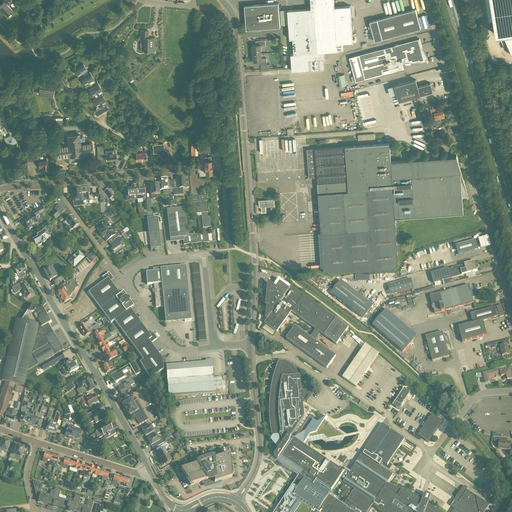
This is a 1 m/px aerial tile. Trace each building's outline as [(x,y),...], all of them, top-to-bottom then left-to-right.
[(0,8),(7,16),(13,10),(8,6),(12,2),(10,0),(3,0),(0,3),(1,4),(0,5),(0,8)] [(335,7),(333,0),(310,0),(311,9),(294,10),(295,23),(297,53),(316,52),(316,53),(307,54),(308,60),(325,58),(324,51),(338,50),(337,43),(353,42),(350,6),(335,7)] [(511,0),(486,0),(495,43),(503,42),(511,60),(511,59),(511,0)] [(246,29),(280,27),(278,3),(245,5),(246,29)] [(382,39),(421,28),(416,9),(377,19),(382,39)] [(154,51),(154,38),(148,38),(149,31),(141,30),(141,42),(144,42),(144,51),(154,51)] [(405,69),(403,63),(407,62),(422,61),(423,61),(424,61),(425,60),(425,59),(426,58),(423,51),(419,39),(349,57),(356,82),(365,79),(363,70),(377,66),(380,75),(405,69)] [(253,54),(262,53),(261,47),(266,46),(265,40),(256,41),(256,45),(252,45),(253,54)] [(262,53),(253,54),(253,61),(258,61),(259,65),(261,64),(261,68),(270,68),(270,64),(267,64),(267,58),(262,58),(262,53)] [(80,79),(89,73),(87,74),(81,65),(73,69),(78,76),(70,81),(71,84),(79,79),(80,78),(80,79)] [(91,87),(98,83),(97,81),(95,82),(89,73),(80,79),(86,88),(90,85),(91,87)] [(344,74),(337,76),(339,87),(346,85),(344,74)] [(16,89),(21,76),(18,75),(15,82),(12,88),(16,89)] [(76,81),(79,79),(71,84),(73,87),(77,85),(76,83),(76,82),(75,82),(76,81)] [(418,87),(416,80),(394,85),(399,101),(433,92),(431,83),(418,87)] [(53,95),(54,85),(50,85),(50,83),(44,82),(44,84),(40,83),(38,93),(53,95)] [(94,98),(102,94),(104,92),(98,83),(91,87),(90,85),(86,88),(87,90),(88,89),(94,98)] [(104,109),(107,107),(106,104),(108,103),(102,94),(94,98),(92,99),(98,109),(102,107),(103,109),(104,109)] [(442,111),(441,107),(430,110),(432,115),(434,114),(435,117),(434,118),(433,120),(433,121),(433,123),(434,124),(436,125),(437,125),(439,125),(440,124),(441,123),(441,121),(441,119),(445,118),(443,111),(442,111)] [(8,146),(17,142),(4,114),(1,116),(10,135),(4,138),(8,146)] [(44,117),(44,126),(61,126),(63,124),(63,117),(57,117),(57,118),(44,117)] [(23,136),(24,123),(16,123),(15,135),(23,136)] [(80,144),(79,134),(68,135),(69,146),(57,147),(58,158),(70,156),(70,157),(82,156),(82,155),(93,154),(92,143),(80,144)] [(169,154),(164,147),(164,143),(153,145),(154,152),(159,151),(164,158),(169,154)] [(391,161),(390,143),(307,149),(309,177),(317,177),(318,193),(324,273),(393,267),(398,262),(395,218),(463,213),(461,183),(464,182),(460,170),(460,162),(458,162),(456,154),(456,155),(391,161)] [(35,156),(34,148),(26,150),(27,161),(39,160),(39,155),(35,156)] [(113,153),(113,152),(113,150),(105,151),(106,161),(111,160),(111,159),(114,159),(114,163),(117,163),(116,153),(113,153)] [(137,161),(147,160),(146,152),(136,153),(137,161)] [(49,170),(48,165),(49,165),(48,156),(45,157),(45,160),(38,161),(39,162),(37,162),(38,165),(39,165),(39,168),(43,168),(43,171),(49,170)] [(212,173),(211,156),(204,156),(204,162),(203,162),(203,163),(204,163),(205,173),(212,173)] [(274,157),(263,158),(263,168),(278,168),(278,160),(275,160),(274,157)] [(174,189),(183,189),(189,188),(189,185),(186,185),(185,177),(176,178),(176,180),(173,181),(174,189)] [(174,189),(173,181),(168,181),(168,179),(159,180),(160,191),(163,190),(163,191),(173,190),(173,189),(174,189)] [(154,186),(153,185),(151,185),(150,186),(150,189),(148,189),(149,192),(151,192),(152,199),(160,199),(158,185),(154,186)] [(136,187),(137,200),(142,200),(142,202),(146,201),(145,196),(145,189),(141,189),(140,187),(139,186),(137,186),(137,187),(136,187)] [(137,200),(136,187),(135,187),(134,187),(133,187),(132,188),(131,188),(131,190),(127,191),(129,201),(137,200)] [(89,188),(71,190),(72,203),(73,203),(74,207),(84,206),(83,202),(89,202),(88,194),(89,194),(89,188)] [(108,190),(104,193),(110,200),(113,197),(112,189),(108,190)] [(208,202),(207,196),(207,197),(199,198),(200,205),(194,206),(195,208),(194,208),(194,210),(195,210),(195,214),(201,213),(203,229),(203,228),(211,227),(210,218),(209,218),(207,219),(205,202),(207,202),(208,202)] [(267,212),(266,206),(275,206),(274,199),(259,200),(259,207),(261,207),(261,213),(267,212)] [(55,211),(51,215),(55,220),(60,216),(66,210),(64,207),(58,205),(55,211)] [(28,229),(38,223),(35,218),(45,212),(43,208),(26,218),(26,220),(24,221),(28,229)] [(188,235),(185,209),(167,211),(170,239),(183,238),(184,245),(189,245),(189,244),(191,244),(191,245),(196,244),(201,243),(203,242),(203,244),(209,243),(208,233),(209,233),(188,235)] [(68,233),(72,230),(79,226),(72,216),(66,221),(69,226),(65,229),(68,233)] [(101,236),(111,229),(107,223),(109,221),(107,218),(101,223),(101,224),(102,226),(97,229),(100,233),(99,233),(101,236)] [(43,245),(45,243),(45,241),(49,239),(48,236),(52,233),(48,226),(42,230),(44,232),(37,237),(38,238),(33,241),(36,246),(37,245),(38,246),(39,247),(41,245),(41,244),(43,245)] [(111,229),(101,236),(103,238),(104,238),(106,242),(111,239),(112,240),(114,240),(119,236),(117,233),(115,235),(111,229)] [(60,243),(70,237),(67,233),(58,239),(60,243)] [(149,234),(149,233),(145,233),(145,236),(139,237),(141,243),(143,243),(144,246),(150,246),(151,250),(161,249),(159,233),(149,234)] [(489,235),(480,238),(483,248),(492,245),(489,235)] [(120,252),(123,250),(122,248),(121,247),(124,245),(119,239),(114,242),(117,245),(116,246),(111,250),(114,254),(118,251),(120,252)] [(458,256),(478,250),(475,240),(456,246),(458,256)] [(131,251),(133,255),(139,251),(137,247),(131,251)] [(80,253),(79,252),(68,262),(74,268),(85,258),(83,256),(83,255),(83,254),(82,253),(81,253),(80,253)] [(90,264),(97,257),(93,253),(86,259),(90,264)] [(456,272),(476,266),(474,261),(464,264),(464,265),(456,267),(455,268),(456,272)] [(18,276),(27,271),(22,264),(14,269),(18,276)] [(456,272),(458,277),(463,275),(463,274),(467,274),(477,271),(476,266),(456,272)] [(58,289),(63,283),(62,282),(63,281),(59,274),(57,275),(52,268),(49,270),(48,267),(44,270),(45,272),(44,272),(50,282),(52,280),(56,287),(57,286),(58,289)] [(191,321),(186,267),(160,269),(160,271),(146,273),(147,285),(154,285),(155,303),(156,308),(164,307),(165,321),(184,319),(185,322),(191,321)] [(458,277),(456,272),(455,268),(448,270),(448,269),(430,274),(433,283),(451,279),(451,278),(458,277)] [(114,321),(136,350),(141,357),(143,360),(140,362),(149,378),(163,370),(163,359),(161,357),(151,344),(157,339),(153,333),(149,335),(130,309),(134,307),(123,292),(120,295),(110,281),(114,279),(109,273),(106,275),(102,277),(105,281),(88,293),(100,309),(102,311),(110,322),(111,323),(114,321)] [(63,283),(58,289),(55,291),(59,298),(63,305),(71,300),(70,298),(71,298),(72,299),(74,295),(75,295),(78,288),(71,275),(66,279),(66,280),(63,283)] [(399,294),(414,289),(411,279),(396,283),(399,294)] [(25,299),(32,295),(28,288),(29,288),(26,282),(23,284),(24,287),(21,288),(25,295),(23,295),(25,299)] [(290,289),(280,282),(275,288),(269,283),(268,286),(268,289),(268,292),(269,292),(268,305),(267,304),(265,317),(268,319),(265,323),(265,324),(266,325),(277,332),(292,312),(337,345),(348,329),(291,287),(290,289)] [(340,282),(331,294),(363,318),(373,305),(340,282)] [(470,290),(469,286),(430,296),(432,306),(431,307),(432,310),(433,310),(434,314),(441,312),(444,311),(474,303),(472,298),(477,297),(476,290),(474,291),(472,290),(470,290)] [(18,298),(19,295),(17,294),(15,290),(11,290),(11,295),(18,298)] [(407,300),(399,302),(399,300),(390,302),(392,311),(408,307),(407,300)] [(39,309),(31,305),(27,312),(22,321),(16,320),(2,381),(24,386),(28,371),(38,365),(38,366),(55,355),(64,350),(57,339),(55,337),(56,336),(53,332),(50,327),(48,324),(50,324),(50,323),(41,309),(41,308),(39,309)] [(499,318),(504,316),(501,306),(496,307),(470,314),(473,324),(460,327),(464,342),(487,336),(483,321),(499,317),(499,318)] [(396,313),(397,322),(408,321),(408,316),(405,316),(405,312),(396,313)] [(383,314),(373,326),(403,352),(413,340),(383,314)] [(91,328),(88,323),(84,325),(84,324),(79,327),(85,337),(93,333),(91,329),(91,328)] [(327,369),(336,357),(295,327),(286,339),(327,369)] [(105,336),(101,330),(94,334),(97,341),(105,336)] [(100,348),(107,344),(109,343),(108,340),(111,338),(111,337),(117,334),(115,331),(112,332),(111,332),(105,336),(97,341),(99,343),(98,343),(100,348)] [(432,361),(449,357),(443,332),(426,337),(432,361)] [(509,355),(507,345),(509,345),(508,340),(495,342),(496,346),(500,345),(500,346),(502,356),(509,355)] [(110,352),(108,349),(109,348),(107,344),(100,348),(103,353),(104,352),(105,354),(110,352)] [(367,345),(345,378),(358,387),(380,355),(381,354),(367,345)] [(110,352),(105,354),(109,361),(118,356),(114,349),(110,352)] [(140,373),(133,361),(129,364),(135,375),(140,373)] [(71,364),(70,362),(62,367),(64,370),(66,368),(70,374),(71,375),(74,374),(73,372),(78,369),(78,368),(77,366),(76,366),(74,362),(71,364)] [(106,373),(111,371),(109,368),(112,367),(110,362),(102,367),(106,373)] [(168,395),(214,392),(211,362),(166,365),(168,395)] [(279,465),(280,466),(281,466),(284,462),(302,474),(301,476),(299,475),(298,478),(274,511),(485,511),(489,506),(487,504),(470,493),(467,491),(464,494),(460,501),(455,498),(450,506),(455,509),(452,511),(439,511),(428,505),(423,501),(424,499),(423,498),(387,484),(392,475),(379,466),(382,463),(387,466),(404,440),(390,430),(389,432),(380,426),(363,452),(365,453),(363,455),(362,455),(350,472),(346,470),(344,473),(343,472),(343,471),(342,472),(303,446),(304,445),(307,440),(311,442),(322,440),(327,439),(328,439),(343,436),(329,426),(330,425),(325,421),(327,417),(318,424),(313,421),(305,432),(294,439),(291,437),(305,417),(303,400),(306,402),(310,396),(302,391),(300,376),(298,377),(297,373),(296,369),(293,366),(290,364),(287,362),(283,362),(279,362),(276,371),(273,380),(271,390),(270,400),(269,410),(270,419),(271,428),(272,437),(273,439),(278,437),(281,446),(278,450),(275,454),(274,456),(278,459),(279,459),(281,460),(280,461),(278,463),(279,465)] [(506,367),(495,369),(495,370),(497,378),(501,377),(502,377),(503,378),(503,381),(507,380),(507,381),(511,379),(511,377),(510,369),(507,370),(506,367)] [(485,380),(489,379),(489,377),(494,376),(492,371),(483,373),(485,380)] [(121,384),(131,378),(128,372),(123,375),(122,372),(112,378),(115,384),(120,381),(121,384)] [(88,393),(95,389),(88,377),(77,383),(80,389),(82,394),(88,392),(88,393)] [(131,378),(121,384),(123,387),(118,389),(122,395),(132,390),(130,386),(135,384),(131,378)] [(71,383),(64,388),(68,393),(75,388),(71,383)] [(0,417),(3,418),(7,407),(14,389),(4,386),(0,397),(0,417)] [(404,388),(395,402),(401,406),(410,393),(404,388)] [(99,405),(94,395),(90,398),(89,397),(85,399),(84,400),(82,395),(75,399),(77,404),(80,403),(82,406),(86,404),(87,407),(89,407),(94,405),(95,407),(99,405)] [(145,416),(143,412),(137,401),(135,397),(128,401),(122,404),(129,416),(133,413),(139,425),(148,420),(145,416)] [(25,423),(30,411),(29,410),(29,409),(26,409),(28,402),(23,400),(20,411),(24,412),(23,415),(23,414),(20,422),(21,422),(20,423),(24,425),(25,423)] [(361,401),(359,405),(367,410),(370,407),(361,401)] [(14,422),(16,417),(17,412),(9,410),(11,406),(8,406),(5,413),(7,414),(5,419),(14,422)] [(97,413),(96,410),(86,416),(91,424),(94,421),(96,424),(107,418),(103,410),(97,413)] [(54,421),(51,432),(54,433),(54,432),(60,434),(60,431),(57,430),(58,426),(57,426),(60,416),(59,413),(56,412),(54,421)] [(35,427),(39,414),(36,413),(35,418),(32,418),(30,425),(35,427)] [(443,422),(435,416),(421,435),(430,441),(443,422)] [(54,421),(49,420),(46,430),(48,431),(48,432),(51,432),(54,421)] [(74,429),(75,426),(69,424),(66,423),(64,428),(68,430),(66,436),(69,437),(68,438),(71,439),(74,429)] [(151,425),(142,430),(143,431),(142,433),(144,433),(146,436),(149,434),(150,435),(152,437),(156,435),(160,433),(157,427),(153,429),(151,425)] [(111,430),(109,426),(105,429),(103,427),(99,429),(101,431),(100,431),(99,432),(97,431),(96,433),(95,434),(90,437),(93,443),(103,437),(104,438),(101,441),(103,444),(107,442),(106,440),(114,435),(116,434),(114,430),(112,431),(111,430)] [(74,429),(71,439),(73,440),(73,438),(76,439),(78,433),(82,434),(83,428),(80,427),(79,430),(74,429)] [(151,438),(148,440),(148,441),(148,443),(149,443),(151,446),(156,443),(158,446),(164,443),(165,443),(172,442),(168,435),(162,438),(161,437),(158,438),(156,435),(152,437),(151,438)] [(494,441),(494,442),(499,442),(498,449),(510,450),(510,443),(511,443),(506,442),(503,442),(504,438),(501,438),(495,437),(494,441)] [(10,443),(2,441),(0,447),(0,454),(0,455),(1,452),(6,454),(10,443)] [(160,460),(173,452),(174,451),(173,449),(172,450),(172,449),(167,452),(167,454),(164,450),(167,448),(165,445),(156,450),(158,453),(156,454),(157,454),(156,455),(157,458),(158,457),(160,460)] [(26,451),(19,448),(17,454),(13,453),(11,460),(17,462),(18,459),(23,461),(26,451)] [(173,452),(160,460),(162,462),(161,463),(162,466),(163,465),(164,466),(171,461),(168,456),(169,456),(170,457),(175,455),(173,452)] [(50,461),(52,456),(45,453),(42,462),(47,463),(48,460),(50,461)] [(198,465),(181,470),(183,474),(186,479),(190,486),(201,482),(204,481),(206,485),(214,482),(214,484),(221,481),(232,478),(232,476),(233,476),(233,468),(231,468),(231,461),(230,454),(215,459),(213,460),(213,459),(208,459),(203,461),(199,463),(198,464),(198,465)] [(180,464),(188,459),(187,455),(178,461),(180,464)] [(50,461),(49,466),(56,468),(57,463),(59,458),(52,456),(50,461)] [(70,467),(72,462),(65,460),(63,465),(62,468),(67,469),(68,466),(70,467)] [(23,462),(15,462),(14,477),(22,477),(23,462)] [(77,471),(80,463),(75,462),(74,463),(72,462),(70,467),(70,468),(77,471)] [(85,472),(87,467),(84,466),(85,465),(80,463),(77,471),(81,472),(80,475),(84,477),(85,472)] [(92,475),(95,468),(90,466),(89,468),(87,467),(85,472),(89,473),(88,474),(92,475)] [(100,476),(102,471),(99,471),(100,470),(95,468),(92,475),(97,477),(97,475),(100,476)] [(102,471),(100,476),(102,477),(101,480),(106,482),(109,474),(108,472),(107,472),(106,473),(102,471)] [(120,483),(122,478),(118,477),(117,475),(116,475),(115,476),(111,486),(116,487),(118,482),(120,483)] [(120,483),(119,486),(126,488),(129,480),(128,479),(127,478),(125,479),(122,478),(120,483)] [(53,495),(50,494),(49,495),(40,492),(43,485),(33,482),(36,497),(39,498),(38,502),(43,503),(44,502),(50,504),(53,495)] [(63,508),(66,500),(58,498),(60,492),(54,490),(53,495),(50,504),(53,505),(53,506),(57,508),(58,507),(63,508)] [(79,504),(81,498),(75,496),(73,502),(66,500),(63,508),(69,510),(68,511),(71,511),(73,511),(75,511),(76,511),(79,504)] [(79,504),(76,511),(90,511),(94,502),(88,500),(86,506),(79,504)]
